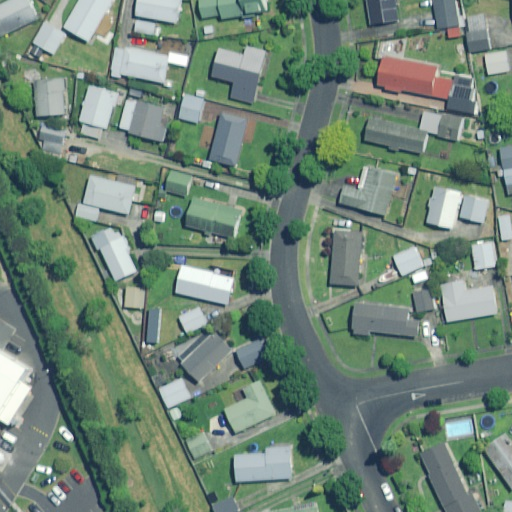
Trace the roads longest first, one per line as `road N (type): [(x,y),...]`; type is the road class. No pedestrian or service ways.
road 1 (residential): [(321,0),(327,59),(287,229),(286,285),(339,411)]
road 2 (residential): [(511,372),(339,411)]
